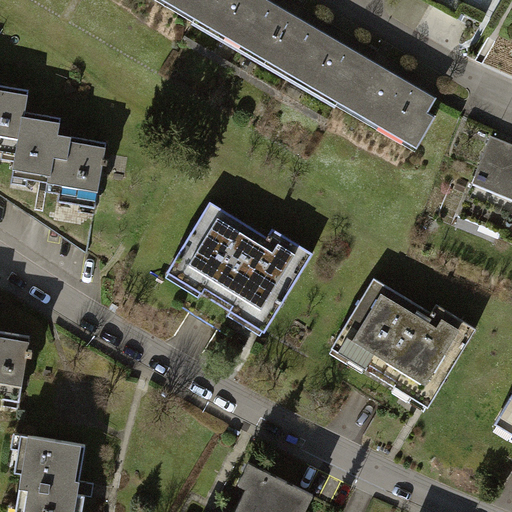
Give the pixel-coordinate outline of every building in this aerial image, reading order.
[(440,107),(259,0),(158,0),(414,151),(440,107)] [(0,150),(18,154),(25,111),(29,90),(0,84),(0,150)] [(61,117),(25,111),(18,154),(14,177),(47,182),(46,190),(59,193),(58,200),(80,204),(81,196),(97,199),(103,163),(107,164),(108,159),(104,158),(106,142),(58,134),(61,117)] [(511,147),(491,139),(463,205),(511,224),(511,147)] [(169,267),(218,297),(259,231),(210,201),(169,267)] [(218,297),(267,327),(313,253),(273,228),(268,235),(260,231),(218,297)] [(334,342),(382,372),(423,308),(374,278),(334,342)] [(382,372),(431,402),(477,328),(437,304),(432,312),(423,307),(382,372)] [(0,396),(4,398),(6,390),(21,393),(27,355),(31,356),(32,350),(28,349),(30,336),(0,331),(0,396)] [(511,393),(497,418),(511,427),(511,393)] [(23,511),(82,511),(87,482),(80,480),(86,445),(28,435),(25,450),(18,448),(14,471),(22,472),(16,505),(24,506),(23,511)] [(304,511),(314,494),(250,462),(239,484),(253,491),(242,511),(304,511)]
